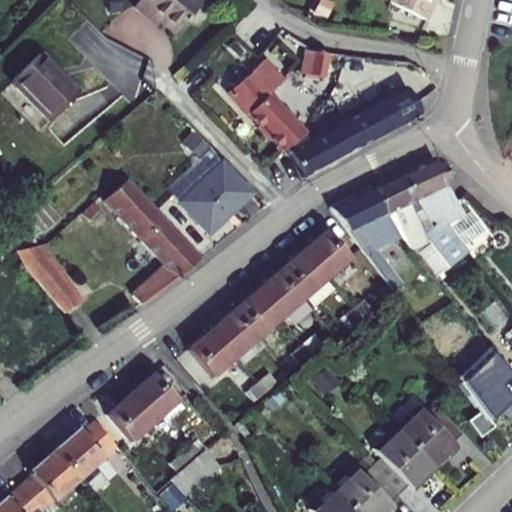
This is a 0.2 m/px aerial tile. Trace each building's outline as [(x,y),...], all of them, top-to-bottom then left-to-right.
[(137,0),(134,4),(147,14),(150,10),(176,31),(201,0),(137,0)] [(425,2),(426,0),(388,0),(387,2),(423,20),(430,5),(425,2)] [(332,53),(311,50),(308,74),(329,77),(332,53)] [(71,92),(33,52),(5,77),(42,118),(71,92)] [(279,76),(261,58),(225,93),(275,150),(298,134),(299,133),(264,91),(279,76)] [(396,125),(416,114),(400,86),(318,132),(303,140),(298,134),(275,150),(280,156),(284,153),(301,178),(396,125)] [(463,209),(457,211),(443,180),(438,169),(432,157),(402,171),(414,200),(434,223),(441,218),(463,245),(481,228),(463,209)] [(243,195),(215,164),(175,202),(204,232),(243,195)] [(438,169),(443,180),(452,177),(447,166),(438,169)] [(414,200),(402,171),(373,185),(387,216),(397,230),(414,251),(426,242),(445,267),(466,250),(463,245),(441,218),(434,223),(414,200)] [(135,238),(158,218),(124,181),(101,201),(135,238)] [(366,242),(397,230),(387,216),(373,185),(330,205),(332,208),(338,216),(389,284),(393,290),(402,282),(373,244),(369,247),(366,242)] [(158,218),(135,238),(158,264),(127,293),(135,304),(170,278),(194,258),(158,218)] [(301,248),(325,277),(349,255),(325,227),(301,248)] [(426,242),(414,251),(433,276),(445,267),(426,242)] [(333,286),(325,277),(301,248),(278,268),(303,296),(311,305),(333,286)] [(74,303),(29,251),(13,257),(19,267),(60,315),(74,303)] [(280,316),(303,296),(278,268),(255,288),(280,316)] [(258,335),(280,316),(255,288),(233,307),(258,335)] [(353,310),(362,320),(374,309),(366,299),(353,310)] [(211,327),(235,355),(258,335),(233,307),(211,327)] [(341,320),(349,330),(362,320),(353,310),(341,320)] [(188,346),(211,375),(235,355),(211,327),(202,334),(188,346)] [(301,341),(309,351),(322,341),(313,331),(301,341)] [(297,362),(309,351),(301,341),(289,352),(297,362)] [(483,410),(491,420),(511,403),(511,398),(483,361),(459,379),(483,410)] [(256,380),(265,390),(277,380),(269,370),(256,380)] [(153,372),(131,392),(154,417),(177,397),(153,372)] [(252,401),(265,390),(256,380),(244,391),(252,401)] [(132,437),(154,417),(131,392),(109,412),(132,437)] [(417,411),(398,430),(435,469),(455,449),(451,445),(461,435),(435,407),(424,418),(417,411)] [(480,438),(495,426),(491,420),(483,410),(468,422),(480,438)] [(81,476),(99,459),(115,445),(92,418),(80,429),(77,426),(54,447),(81,476)] [(413,490),(435,469),(398,430),(376,452),(382,459),(373,468),(399,496),(409,487),(413,490)] [(182,446),(191,456),(202,445),(194,435),(182,446)] [(113,459),(121,453),(115,445),(99,459),(105,466),(113,459)] [(179,467),(191,456),(182,446),(170,457),(179,467)] [(226,461),(214,446),(196,461),(176,478),(189,492),(226,461)] [(47,507),(81,476),(54,447),(32,467),(35,471),(23,482),(47,507)] [(121,453),(113,459),(122,470),(130,464),(121,453)] [(356,471),(335,492),(354,511),(390,511),(393,510),(389,506),(399,496),(373,468),(363,478),(356,471)] [(41,511),(47,507),(23,482),(0,502),(0,511),(41,511)] [(354,511),(335,492),(314,511),(354,511)]
